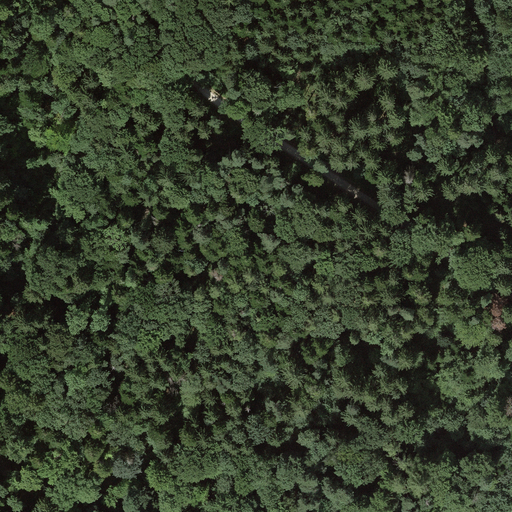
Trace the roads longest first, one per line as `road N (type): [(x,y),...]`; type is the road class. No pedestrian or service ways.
road 1 (track): [(0,453),(12,480),(24,480),(70,449),(81,431),(110,312),(160,182),(155,62),(165,19)]
road 2 (track): [(511,297),(201,88),(176,57),(161,0)]
road 3 (track): [(471,0),(494,139),(312,166)]
road 4 (track): [(242,511),(313,471),(511,440)]
